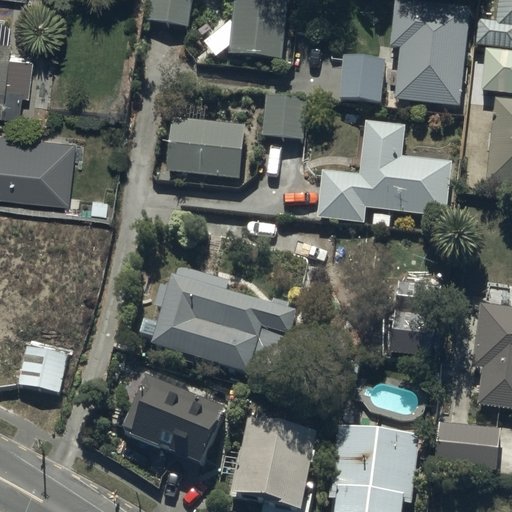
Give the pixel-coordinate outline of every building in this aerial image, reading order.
[(192,31),(195,0),(151,0),(149,27),(192,31)] [(290,0),(235,0),(229,55),(284,61),(290,0)] [(511,0),(498,0),(496,24),(481,22),(478,47),(511,50),(511,0)] [(468,14),(402,7),(398,48),(407,49),(401,99),(458,105),(468,14)] [(0,109),(23,113),(29,58),(12,56),(14,39),(11,39),(13,20),(0,18),(0,109)] [(511,55),(488,52),(482,93),(511,97),(511,55)] [(388,61),(344,58),(341,100),(385,103),(388,61)] [(310,102),(268,97),(263,138),(305,143),(310,102)] [(511,102),(497,101),(495,130),(487,129),(485,152),(490,152),(487,186),(511,188),(511,102)] [(247,128),(171,121),(165,174),(241,181),(247,128)] [(418,157),(407,156),(407,160),(404,159),(405,146),(407,127),(366,123),(361,177),(323,174),(319,222),(366,226),(367,211),(447,219),(452,164),(418,161),(418,157)] [(0,132),(0,195),(69,202),(75,140),(0,132)] [(511,240),(511,199),(460,194),(455,241),(511,247),(511,240)] [(12,286),(17,217),(0,215),(0,305),(3,306),(2,314),(41,317),(44,288),(12,286)] [(170,289),(163,287),(146,341),(154,343),(153,348),(285,387),(295,353),(290,351),(301,315),(229,293),(232,283),(177,267),(170,289)] [(511,312),(482,309),(473,368),(484,369),(478,414),(511,418),(511,312)] [(68,356),(28,345),(19,387),(59,396),(68,356)] [(127,396),(137,400),(123,432),(203,464),(225,410),(136,374),(127,396)] [(290,414),(261,409),(259,418),(252,417),(245,454),(239,453),(231,498),(266,506),(264,511),(312,511),(318,488),(310,486),(319,436),(287,428),(290,414)] [(503,432),(440,425),(435,467),(498,474),(503,432)] [(421,436),(337,426),(328,501),(338,502),(337,511),(406,511),(407,504),(413,505),(421,436)]
